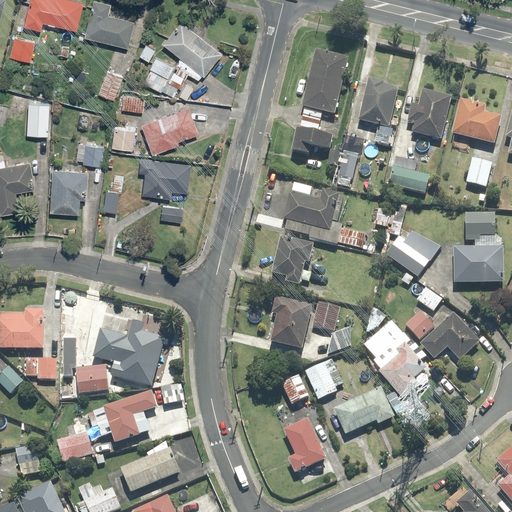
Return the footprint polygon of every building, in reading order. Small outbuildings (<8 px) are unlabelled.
[(44,27),(45,20),(79,26),(84,1),(78,0),(38,0),(38,3),(32,2),(28,24),(44,27)] [(111,9),(97,5),(90,35),(130,44),(135,20),(110,15),(111,9)] [(226,51),(184,19),(165,43),(181,56),(179,63),(157,55),(146,84),(177,95),(181,85),(186,87),(191,75),(204,80),(206,75),(207,76),(226,51)] [(38,39),(16,34),(10,57),(33,62),(38,39)] [(156,49),(146,44),(141,55),(151,60),(156,49)] [(350,59),(317,50),(303,104),(337,113),(350,59)] [(123,76),(107,71),(100,94),(116,99),(123,76)] [(403,88),(370,80),(360,119),(393,127),(403,88)] [(422,105),(417,103),(413,119),(417,120),(415,131),(446,138),(455,96),(425,90),(422,105)] [(53,102),(31,101),(30,133),(52,133),(53,102)] [(472,106),(462,104),(455,133),(498,143),(505,117),(486,112),(488,104),(473,101),(472,106)] [(191,106),(144,123),(147,129),(138,132),(143,148),(152,145),(155,152),(181,142),(180,139),(200,132),(191,106)] [(324,115),(304,111),(295,152),(306,154),(309,143),(330,148),(333,133),(320,130),(324,115)] [(137,127),(115,126),(113,147),(136,148),(137,127)] [(85,165),(104,166),(106,144),(79,142),(78,158),(85,159),(85,165)] [(343,167),(346,152),(333,149),(330,165),(343,167)] [(361,153),(346,150),(346,152),(343,167),(341,178),(355,181),(361,153)] [(194,162),(144,155),(142,171),(149,172),(146,192),(174,196),(175,189),(190,191),(194,162)] [(401,168),(396,167),(392,185),(427,193),(431,175),(420,172),(422,161),(403,156),(401,168)] [(496,163),(475,158),(469,183),(490,188),(496,163)] [(18,190),(36,188),(33,162),(0,166),(0,197),(2,214),(21,211),(18,190)] [(91,192),(91,169),(54,168),(52,210),(82,212),(82,192),(91,192)] [(286,176),(275,173),(270,193),(281,195),(286,176)] [(347,224),(335,221),(342,193),(325,189),(322,198),(315,196),(314,202),(303,199),(304,195),(292,193),(285,220),(289,221),(287,231),(310,237),(310,239),(340,247),(341,242),(365,249),(368,235),(345,230),(347,224)] [(401,235),(408,206),(398,204),(391,233),(401,235)] [(187,207),(165,205),(163,219),(185,221),(187,207)] [(389,228),(393,211),(381,208),(377,225),(389,228)] [(500,212),(467,210),(466,236),(499,237),(500,212)] [(408,241),(402,236),(389,253),(420,277),(440,251),(415,232),(408,241)] [(311,264),(315,243),(283,235),(274,274),(289,277),(289,280),(303,283),(308,264),(311,264)] [(506,248),(458,247),(457,282),(505,284),(506,248)] [(428,288),(419,299),(434,311),(444,300),(428,288)] [(314,307),(277,299),(274,313),(279,314),(274,341),(306,348),(314,307)] [(341,306),(321,301),(315,326),(335,330),(341,306)] [(46,349),(47,311),(29,310),(29,314),(2,313),(0,348),(46,349)] [(423,310),(408,324),(423,340),(438,326),(423,310)] [(457,312),(423,343),(437,358),(450,346),(463,360),(484,341),(457,312)] [(354,327),(334,334),(329,355),(352,346),(354,327)] [(116,379),(140,385),(152,335),(131,330),(130,335),(100,328),(94,356),(120,362),(116,379)] [(382,373),(406,399),(422,384),(418,379),(431,367),(408,341),(399,350),(395,346),(378,362),(385,370),(382,373)] [(338,387),(346,384),(333,357),(306,370),(320,401),(340,391),(338,387)] [(28,358),(28,375),(40,375),(40,381),(59,381),(59,359),(28,358)] [(109,364),(77,367),(79,395),(112,392),(109,364)] [(0,380),(13,394),(26,382),(12,366),(5,371),(0,365),(0,380)] [(302,375),(284,383),(293,403),(312,395),(302,375)] [(337,409),(349,435),(380,421),(382,425),(397,418),(382,388),(337,409)] [(162,406),(156,390),(89,412),(93,424),(101,422),(104,432),(113,428),(118,443),(154,431),(148,411),(162,406)] [(311,418),(285,430),(297,454),(290,458),(298,474),(330,458),(311,418)] [(91,430),(58,439),(65,463),(97,454),(91,430)] [(37,443),(16,448),(22,476),(43,471),(37,443)] [(133,492),(182,471),(172,448),(123,469),(133,492)] [(511,448),(499,461),(511,474),(511,475),(500,487),(511,499),(511,448)] [(17,495),(25,511),(32,511),(34,511),(65,511),(51,480),(17,495)] [(80,504),(83,511),(112,511),(125,506),(117,487),(107,492),(104,485),(94,489),(92,484),(81,489),(86,501),(80,504)] [(491,511),(473,492),(461,503),(468,511),(466,511),(491,511)] [(177,511),(171,497),(136,511),(177,511)] [(0,507),(0,511),(19,511),(15,502),(0,507)]
